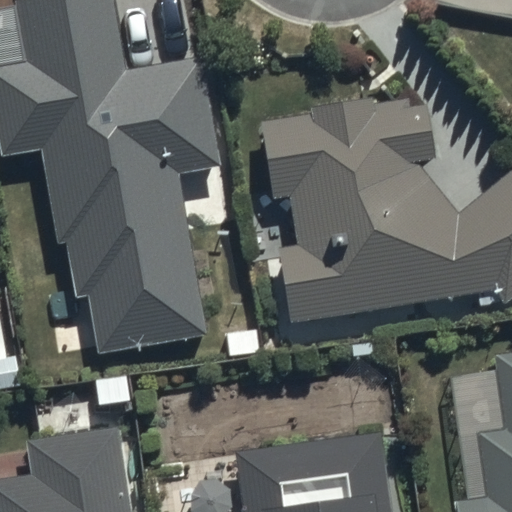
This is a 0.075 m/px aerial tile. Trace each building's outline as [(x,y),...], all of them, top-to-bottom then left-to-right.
[(18,0),(27,54),(0,58),(0,133),(2,146),(43,139),(58,238),(72,236),(80,289),(90,288),(99,343),(205,327),(179,165),(222,159),(205,49),(126,61),(116,0),(18,0)] [(311,105),(265,112),(274,191),(292,189),(297,238),(281,240),(290,315),(499,280),(508,293),(511,290),(511,164),(461,207),(416,153),(436,150),(427,94),(374,102),(371,85),(309,95),(311,105)] [(511,511),(511,339),(495,342),(505,418),(478,421),(486,489),(459,492),(461,511),(511,511)] [(133,511),(119,418),(28,432),(33,467),(0,472),(0,511),(133,511)] [(245,511),(380,511),(379,503),(394,500),(383,423),(236,445),(245,511)]
